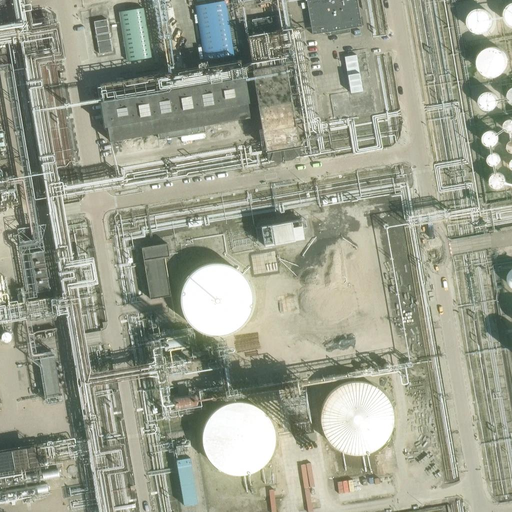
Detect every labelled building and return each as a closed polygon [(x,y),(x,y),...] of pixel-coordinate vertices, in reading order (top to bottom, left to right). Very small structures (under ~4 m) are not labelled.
[(306,0),(312,34),(330,32),(331,35),(350,32),(349,28),(360,27),(356,0),(306,0)] [(224,2),(195,7),(203,61),(233,57),(224,2)] [(492,23),(492,22),(492,19),(491,17),(490,15),(488,12),(486,11),(484,9),(481,9),(478,9),(476,9),(473,10),(470,12),(469,13),(467,15),(466,17),(465,20),(465,23),(466,25),(466,27),(467,30),(469,32),(471,33),(473,35),(476,36),(478,36),(480,36),(483,35),(485,34),(488,33),(489,31),(491,28),(492,25),(492,23)] [(96,20),(98,54),(112,53),(110,19),(96,20)] [(507,62),(507,59),(506,55),(504,52),(502,50),(500,49),(496,47),(493,47),(491,47),(487,47),(485,48),(483,50),(481,51),(479,53),(478,56),(477,59),(477,62),(477,65),(478,67),(479,70),(481,72),(484,74),(486,76),(489,77),(491,77),(494,77),(497,76),(500,74),(502,73),(505,70),(506,68),(507,65),(507,62)] [(330,120),(370,113),(359,50),(338,53),(344,89),(325,92),(330,120)] [(285,64),(252,70),(264,146),(266,146),(267,159),(277,162),(291,159),(301,154),(297,141),(299,141),(285,64)] [(245,78),(103,100),(100,101),(104,127),(107,127),(109,141),(157,133),(158,139),(204,132),(203,125),(249,117),(247,102),(249,102),(245,78)] [(497,102),(497,101),(497,98),(495,95),(492,92),(489,92),(485,92),(483,93),(481,94),(480,95),(479,98),(478,101),(479,104),(480,106),(481,108),(484,110),(487,111),(491,110),(493,109),(495,108),(496,106),(497,104),(497,102)] [(511,120),(510,120),(507,120),(505,121),(503,124),(503,127),(503,129),(504,131),(507,133),(509,134),(511,133),(511,120)] [(498,138),(497,135),(495,132),(492,130),(489,130),(487,131),(484,133),(483,135),(482,138),(483,141),(485,143),(488,145),(490,145),(493,145),(496,143),(497,141),(498,138)] [(500,159),(499,156),(498,154),(496,153),(493,152),(490,152),(489,153),(487,156),(486,158),(486,161),(488,163),(490,165),(492,165),(495,165),(497,164),(499,161),(500,159)] [(504,182),(504,181),(503,178),(502,176),(499,174),(496,173),(493,174),(491,176),(489,178),(488,181),(489,185),(490,187),(492,188),(495,189),(498,189),(501,187),(503,185),(504,182)] [(261,222),(265,245),(304,239),(301,216),(261,222)] [(42,238),(40,228),(23,231),(25,241),(42,238)] [(371,277),(370,270),(368,263),(365,256),(360,251),(355,246),(350,244),(348,242),(343,241),(339,240),(334,240),(329,240),(325,241),(321,242),(318,244),(314,246),(308,251),(304,256),(302,260),(300,263),(298,270),(298,277),(298,284),(300,290),(303,296),(308,302),(311,305),(314,308),(319,310),(322,312),(327,313),(334,314),(341,313),(344,312),(348,311),(354,308),(358,305),(361,302),(365,297),(368,291),(370,284),(371,277)] [(167,243),(142,247),(151,298),(171,295),(165,256),(170,255),(167,243)] [(30,253),(37,292),(49,290),(43,251),(30,253)] [(253,299),(253,298),(253,294),(253,291),(250,284),(247,277),(242,272),(239,269),(236,267),(232,264),(229,263),(222,261),(214,261),(207,262),(204,263),(200,264),(196,267),(193,269),(188,273),(184,279),(181,284),(179,292),(178,299),(179,306),(181,313),(183,316),(185,319),(189,325),(194,329),(201,333),(204,334),(209,335),(215,336),(222,335),(229,334),(236,330),(239,328),(242,325),(247,319),(249,316),(251,313),(253,306),(253,299)] [(0,321),(41,314),(38,298),(0,305),(0,321)] [(53,355),(40,358),(46,397),(60,395),(53,355)] [(393,418),(393,413),(393,407),(391,401),(389,396),(386,391),(382,387),(378,383),(373,380),(368,378),(362,377),(356,376),(351,377),(345,378),(340,380),(335,383),(331,387),(327,391),(324,396),(322,401),(320,407),(320,413),(320,418),(322,424),(324,429),(327,434),(331,439),(335,442),(340,445),(345,447),(351,449),(356,449),(362,449),(368,447),(373,445),(378,442),(382,439),(386,434),(389,429),(391,424),(393,418)] [(275,440),(275,435),(275,429),(273,423),(271,418),(268,413),(264,408),(260,405),(255,402),(249,399),(244,398),(238,398),(232,398),(226,399),(221,402),(216,405),(212,408),(208,413),(205,418),(203,423),(201,429),(201,435),(201,441),(203,446),(205,452),(208,457),(212,461),(216,465),(221,468),(227,470),(232,471),(238,472),(244,471),(249,470),(255,468),(260,465),(264,461),(268,456),(271,452),(273,446),(275,440)] [(0,511),(0,501),(29,497),(28,493),(47,490),(45,478),(57,476),(54,461),(77,458),(74,439),(0,450),(0,511)] [(176,461),(183,507),(197,505),(189,459),(176,461)] [(80,486),(81,505),(92,505),(91,485),(80,486)]
